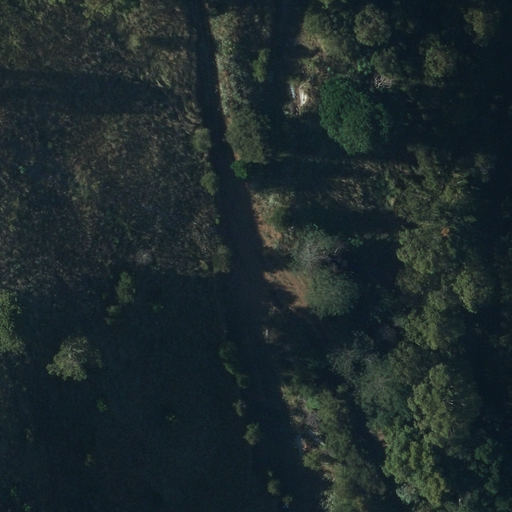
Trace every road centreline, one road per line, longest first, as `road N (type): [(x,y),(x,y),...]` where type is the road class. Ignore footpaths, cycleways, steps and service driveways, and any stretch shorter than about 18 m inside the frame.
road 1 (track): [(397,511),(365,426),(254,229),(224,146),(197,0)]
road 2 (track): [(511,81),(485,511)]
